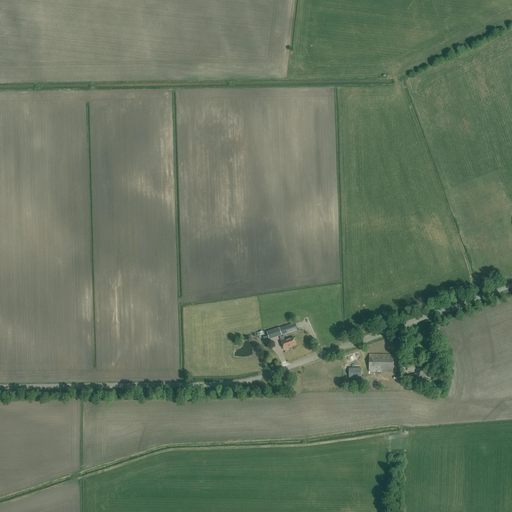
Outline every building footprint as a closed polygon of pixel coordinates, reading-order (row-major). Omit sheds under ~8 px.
[(297,330),(294,323),(266,332),(269,339),(279,336),(281,341),(280,341),(283,350),(288,348),(288,347),(296,345),(293,337),(290,339),(289,338),(282,340),(281,335),(297,330)] [(351,361),(359,359),(357,353),(349,355),(351,361)] [(394,354),(370,354),(369,371),(393,372),(394,354)] [(362,377),(361,368),(349,368),(349,377),(358,377),(358,381),(361,381),(361,377),(362,377)] [(426,370),(418,368),(416,374),(414,373),(412,380),(414,380),(428,385),(429,379),(424,377),(426,370)]
